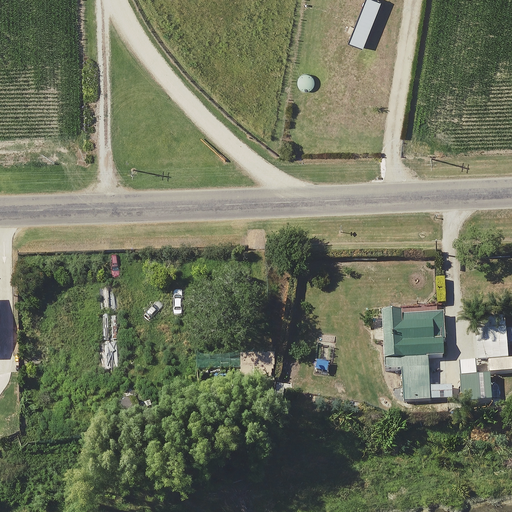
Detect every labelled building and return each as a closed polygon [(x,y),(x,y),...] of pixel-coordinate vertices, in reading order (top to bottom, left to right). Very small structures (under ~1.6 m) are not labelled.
[(258,375),(276,377),(290,278),(271,275),(258,375)] [(401,369),(426,368),(426,365),(426,356),(441,356),(441,306),(418,306),(418,313),(373,313),(373,337),(383,337),(383,369),(401,369)] [(476,382),(498,382),(498,374),(505,374),(503,318),(474,319),(476,382)] [(105,381),(96,351),(58,361),(67,392),(105,381)] [(426,368),(401,369),(401,400),(445,399),(445,368),(426,368)]
